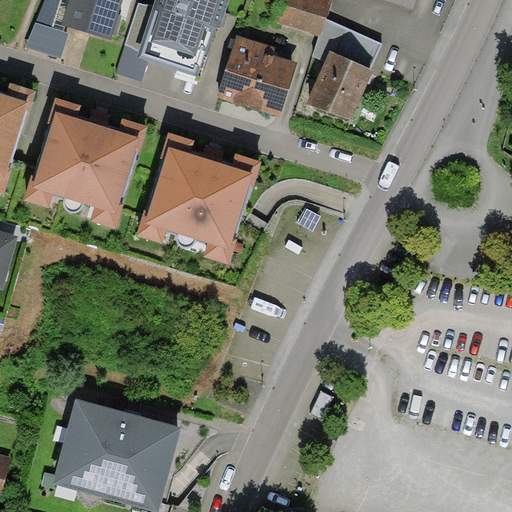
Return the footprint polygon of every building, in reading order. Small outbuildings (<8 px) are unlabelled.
[(61,0),(45,0),(38,22),(52,27),(61,0)] [(72,0),(67,25),(109,35),(110,32),(116,34),(120,16),(115,15),(118,0),(72,0)] [(227,0),(161,0),(159,8),(144,53),(203,73),(227,0)] [(331,5),(317,0),(284,0),(278,19),(321,34),(327,17),(331,5)] [(416,0),(385,0),(414,9),(416,0)] [(159,8),(137,1),(120,61),(142,67),(144,53),(159,8)] [(373,69),(385,41),(327,17),(321,34),(312,55),(330,63),(334,53),(373,69)] [(52,27),(38,22),(28,46),(60,58),(69,33),(52,27)] [(274,48),(235,37),(220,91),(219,95),(281,113),(294,65),(283,61),(285,54),(273,51),(274,48)] [(334,53),(330,63),(313,100),(352,118),(373,69),(334,53)] [(33,100),(0,90),(0,174),(5,176),(4,182),(7,183),(33,100)] [(146,137),(55,108),(29,190),(33,191),(35,186),(50,190),(49,195),(67,201),(69,195),(83,199),(81,206),(98,211),(100,206),(117,211),(115,217),(120,219),(146,137)] [(260,171),(168,142),(141,225),(147,227),(149,221),(163,225),(161,231),(180,237),(182,232),(196,236),(194,241),(213,247),(215,241),(231,246),(228,254),(233,255),(260,171)] [(471,165),(455,159),(441,166),(435,181),(441,199),(457,204),(471,198),(477,184),(471,165)] [(321,218),(307,210),(300,224),(313,233),(321,218)] [(14,240),(0,236),(0,283),(2,284),(14,240)] [(335,396),(321,390),(310,414),(324,420),(335,396)] [(181,428),(79,401),(59,476),(79,482),(77,488),(111,496),(112,491),(127,495),(125,500),(139,504),(140,498),(161,504),(181,428)] [(12,463),(0,459),(0,495),(3,497),(12,463)]
